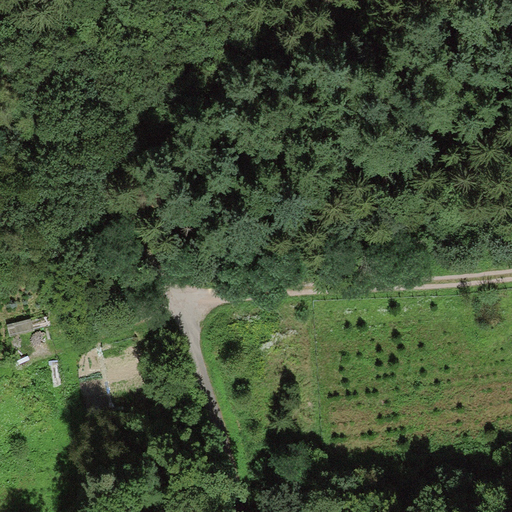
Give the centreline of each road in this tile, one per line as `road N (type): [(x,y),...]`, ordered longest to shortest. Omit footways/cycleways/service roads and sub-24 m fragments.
road 1 (track): [(242,511),(184,294),(0,134)]
road 2 (track): [(184,294),(511,272)]
